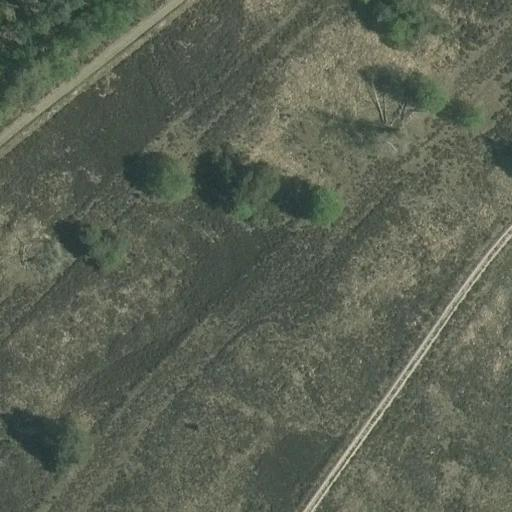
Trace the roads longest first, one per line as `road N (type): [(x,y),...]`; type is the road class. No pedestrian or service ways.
road 1 (track): [(511,233),(310,511)]
road 2 (track): [(0,143),(180,0)]
